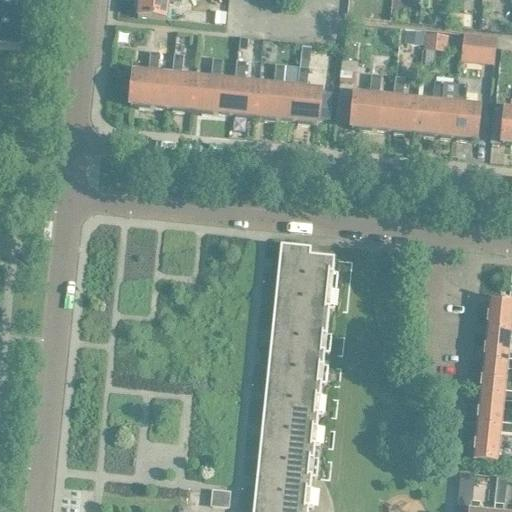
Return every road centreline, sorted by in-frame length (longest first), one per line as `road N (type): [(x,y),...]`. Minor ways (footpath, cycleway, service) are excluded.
road 1 (residential): [(511,189),(74,145)]
road 2 (residential): [(440,244),(67,208)]
road 3 (residential): [(35,511),(67,208)]
road 4 (residential): [(74,145),(89,0)]
